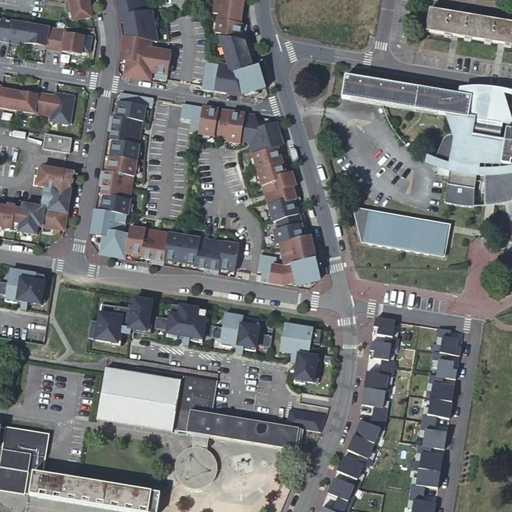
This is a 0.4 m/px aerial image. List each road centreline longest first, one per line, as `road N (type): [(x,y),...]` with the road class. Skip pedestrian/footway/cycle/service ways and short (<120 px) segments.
road 1 (residential): [(447,511),(478,326),(347,306)]
road 2 (residential): [(75,268),(347,306)]
road 3 (residential): [(301,511),(331,442),(349,348),(347,306)]
road 4 (residential): [(347,306),(289,107)]
road 5 (residential): [(289,107),(260,110),(104,85)]
road 6 (residential): [(75,268),(104,85)]
road 7 (unknown): [(336,115),(387,185),(408,200),(423,197),(431,184),(416,154)]
road 8 (residential): [(511,85),(377,62)]
